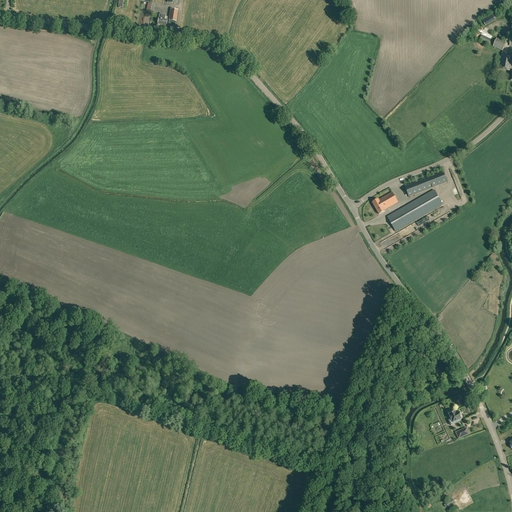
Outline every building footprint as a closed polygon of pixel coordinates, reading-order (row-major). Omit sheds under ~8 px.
[(152,13),(154,4),(148,3),(146,11),(152,13)] [(174,7),(171,7),(169,20),(168,26),(175,27),(176,21),(178,10),(173,9),(174,7)] [(166,26),(167,20),(167,17),(165,16),(165,15),(162,15),(162,14),(160,13),(160,14),(159,14),(158,25),(166,26)] [(489,44),(491,39),(482,35),(480,40),(489,44)] [(506,42),(497,38),(496,41),(493,46),(503,50),(506,42)] [(511,80),(511,67),(511,65),(511,56),(502,55),(499,69),(511,70),(511,72),(511,80)] [(409,197),(448,182),(443,171),(405,186),(409,197)] [(396,231),(443,204),(434,190),(387,217),(396,231)] [(385,210),(398,202),(392,192),(379,200),(378,199),(372,202),(379,214),(385,211),(385,210)] [(429,222),(443,216),(440,211),(427,217),(429,222)] [(426,220),(418,223),(420,229),(428,225),(426,220)] [(511,402),(502,406),(505,413),(511,409),(511,402)] [(449,414),(451,419),(453,423),(462,419),(460,416),(461,415),(460,413),(458,414),(457,411),(454,412),(453,409),(448,412),(449,414)] [(456,504),(452,498),(445,503),(450,510),(453,507),(452,506),(456,504)]
